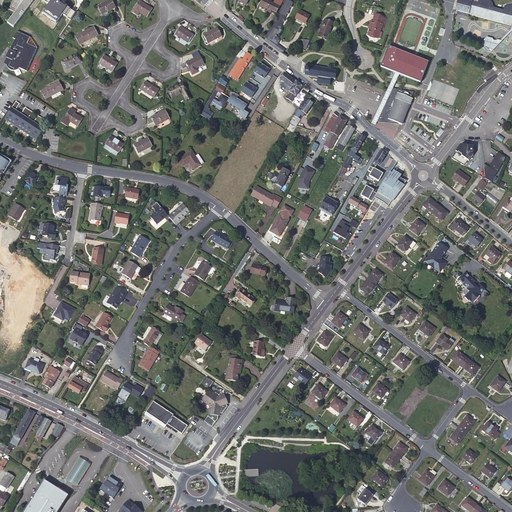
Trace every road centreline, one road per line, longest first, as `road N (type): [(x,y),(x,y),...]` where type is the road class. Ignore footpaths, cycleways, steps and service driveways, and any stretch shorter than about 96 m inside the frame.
road 1 (residential): [(417,169),(214,7)]
road 2 (residential): [(219,207),(179,243),(118,356)]
road 3 (residential): [(293,347),(427,448)]
road 4 (residential): [(336,289),(470,388)]
road 5 (primary): [(0,384),(149,458)]
road 6 (residential): [(219,207),(170,182),(82,168)]
road 7 (residential): [(326,302),(219,207)]
road 8 (residential): [(336,289),(418,182)]
road 9 (residential): [(429,169),(511,68)]
road 10 (residential): [(220,443),(293,347)]
